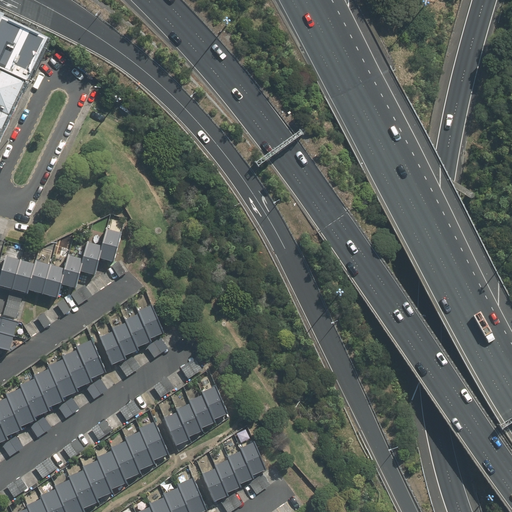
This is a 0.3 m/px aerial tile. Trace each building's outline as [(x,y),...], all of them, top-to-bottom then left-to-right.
[(50,40),(2,18),(0,22),(0,68),(32,83),(50,40)] [(0,149),(32,83),(0,68),(0,149)] [(114,261),(122,235),(107,230),(102,248),(100,257),(114,261)] [(102,248),(88,244),(84,260),(81,271),(95,274),(100,257),(102,248)] [(84,260),(68,256),(65,270),(62,284),(76,288),(81,271),(84,260)] [(35,266),(6,257),(0,280),(0,284),(28,292),(29,288),(35,266)] [(112,267),(120,279),(128,273),(120,261),(112,267)] [(65,270),(36,262),(35,266),(29,288),(58,297),(62,284),(65,270)] [(70,295),(78,307),(93,296),(85,284),(70,295)] [(74,309),(66,297),(57,304),(65,316),(74,309)] [(153,306),(138,312),(140,315),(150,338),(163,332),(153,306)] [(57,321),(49,309),(37,318),(45,330),(57,321)] [(140,315),(126,321),(127,324),(137,346),(151,341),(150,338),(140,315)] [(17,321),(0,316),(0,331),(14,336),(17,321)] [(127,324),(113,330),(114,333),(124,356),(139,349),(137,346),(127,324)] [(0,347),(9,350),(14,336),(0,331),(0,347)] [(114,333),(100,338),(112,364),(125,358),(124,356),(114,333)] [(146,347),(155,359),(165,353),(156,341),(146,347)] [(94,342),(79,349),(80,352),(91,378),(107,371),(94,342)] [(80,352),(64,358),(66,361),(77,387),(92,381),(91,378),(80,352)] [(119,366),(127,378),(142,368),(134,355),(119,366)] [(181,368),(189,380),(202,371),(193,360),(181,368)] [(66,361),(50,367),(52,372),(63,397),(79,391),(77,387),(66,361)] [(52,372),(36,378),(38,382),(49,406),(64,400),(63,397),(52,372)] [(86,388),(94,401),(111,389),(103,376),(86,388)] [(154,387),(163,398),(176,389),(168,377),(154,387)] [(38,382),(22,388),(23,391),(34,416),(50,409),(49,406),(38,382)] [(217,387),(203,393),(204,395),(214,418),(228,412),(217,387)] [(23,391),(8,398),(10,400),(21,426),(36,420),(34,416),(23,391)] [(204,395),(190,401),(191,404),(201,427),(215,422),(214,418),(204,395)] [(81,409),(73,397),(58,406),(67,419),(81,409)] [(10,400),(0,403),(0,420),(6,436),(22,429),(21,426),(10,400)] [(120,410),(129,422),(142,413),(134,401),(120,410)] [(191,404),(177,410),(178,413),(188,436),(202,430),(201,427),(191,404)] [(178,413),(164,419),(175,445),(190,439),(188,436),(178,413)] [(30,426),(38,438),(52,429),(44,416),(30,426)] [(91,430),(99,442),(114,432),(106,420),(91,430)] [(157,424),(141,430),(143,434),(154,460),(170,453),(157,424)] [(143,434),(127,440),(128,443),(139,469),(155,463),(154,460),(143,434)] [(24,447),(16,435),(1,445),(10,457),(24,447)] [(63,450),(71,462),(88,450),(80,439),(63,450)] [(128,443),(113,450),(115,453),(125,478),(141,472),(139,469),(128,443)] [(265,469),(256,443),(241,449),(242,451),(251,474),(265,469)] [(242,451),(228,457),(229,460),(239,482),(252,477),(251,474),(242,451)] [(115,453),(99,459),(101,462),(111,488),(126,481),(125,478),(115,453)] [(36,469),(44,481),(59,470),(51,458),(36,469)] [(229,460),(216,466),(217,469),(226,491),(240,486),(239,482),(229,460)] [(101,462),(85,469),(86,472),(97,497),(113,492),(111,488),(101,462)] [(217,469),(203,475),(214,500),(228,495),(226,491),(217,469)] [(86,472),(71,479),(72,482),(83,507),(99,501),(97,497),(86,472)] [(249,484),(257,496),(271,486),(263,474),(249,484)] [(31,490),(22,478),(7,489),(15,501),(31,490)] [(199,511),(207,509),(194,480),(179,487),(181,490),(189,511),(199,511)] [(72,482),(57,488),(58,491),(66,511),(81,511),(85,511),(83,507),(72,482)] [(189,511),(181,490),(165,496),(167,499),(171,511),(189,511)] [(66,511),(58,491),(43,497),(44,501),(48,511),(66,511)] [(232,511),(243,505),(235,493),(221,503),(227,511),(232,511)] [(171,511),(167,499),(151,506),(151,509),(152,511),(171,511)] [(48,511),(44,501),(28,507),(30,511),(48,511)]
